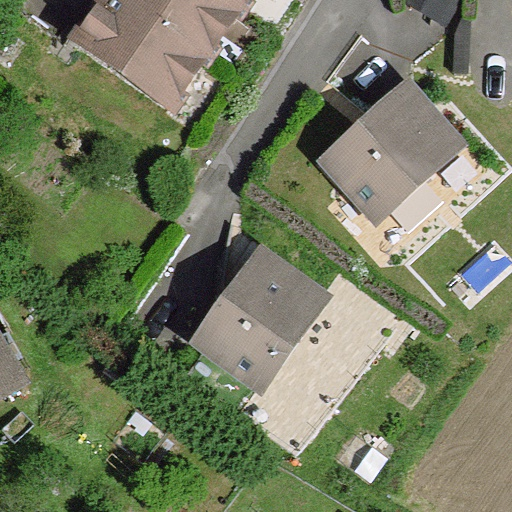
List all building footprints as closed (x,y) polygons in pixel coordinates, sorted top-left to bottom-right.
[(106,0),(84,35),(176,95),(208,44),(200,39),(224,0),(106,0)] [(410,86),(333,157),(380,207),(456,137),(410,86)] [(324,290),(268,250),(252,272),(307,314),(324,290)] [(252,272),(209,336),(265,375),(307,314),(252,272)] [(0,410),(29,389),(0,350),(0,410)]
